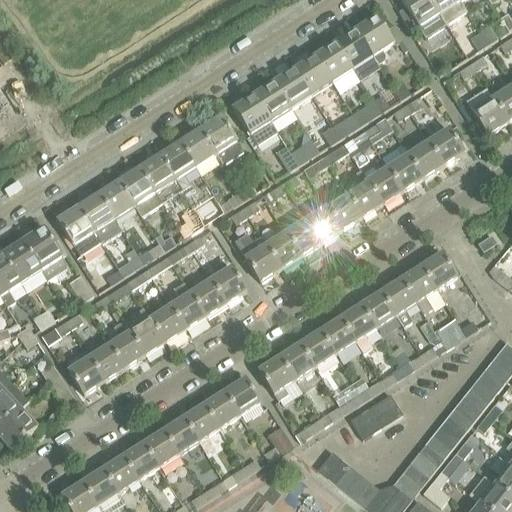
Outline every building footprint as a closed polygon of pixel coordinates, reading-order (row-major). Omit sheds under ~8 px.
[(418,32),(439,18),(440,18),(428,0),(408,0),(401,5),(405,12),(417,30),(418,32)] [(459,5),(460,5),(456,0),(428,0),(440,18),(439,18),(445,29),(466,16),(459,5)] [(405,12),(398,16),(401,22),(409,34),(417,30),(405,12)] [(511,25),(507,18),(499,23),(503,30),(507,36),(511,32),(511,25)] [(376,21),(355,34),(372,61),(373,61),(378,68),(384,64),(385,59),(383,55),(394,48),(376,21)] [(507,36),(503,29),(496,34),(500,41),(507,36)] [(488,30),(479,36),(488,49),(497,43),(488,30)] [(351,75),(353,74),(366,65),(372,61),(355,34),(334,48),(351,75)] [(478,56),(488,49),(479,36),(469,42),(478,56)] [(504,58),(511,52),(511,44),(510,42),(499,50),(504,58)] [(404,57),(407,54),(401,45),(397,47),(404,57)] [(358,83),(353,74),(351,75),(334,48),(314,60),(331,87),(337,96),(358,83)] [(448,57),(456,69),(466,62),(458,50),(448,57)] [(314,60),(293,73),(311,100),(331,87),(314,60)] [(475,65),(470,68),(476,77),(488,69),(482,60),(475,65)] [(465,84),(476,77),(470,68),(465,71),(459,75),(465,84)] [(293,73),(273,86),(290,113),(311,100),(293,73)] [(400,105),(409,99),(401,85),(391,92),(400,105)] [(273,86),(253,99),(270,126),(290,113),(273,86)] [(511,90),(492,103),(508,127),(511,123),(511,90)] [(508,127),(492,103),(486,93),(465,106),(476,123),(487,140),(508,127)] [(277,136),(270,126),(253,99),(232,112),(256,149),(277,136)] [(380,99),(371,105),(379,118),(389,112),(380,99)] [(416,102),(404,110),(409,118),(421,111),(416,102)] [(371,105),(351,118),(359,131),(379,118),(371,105)] [(465,106),(458,111),(469,128),(476,123),(465,106)] [(397,126),(409,118),(404,110),(392,118),(397,126)] [(351,118),(330,131),(339,144),(359,131),(351,118)] [(199,133),(216,159),(223,169),(243,156),(220,120),(199,133)] [(375,129),(364,136),(369,144),(380,137),(375,129)] [(330,149),(339,144),(330,131),(322,136),(330,149)] [(199,133),(179,146),(196,172),(216,159),(199,133)] [(448,134),(428,146),(443,170),(463,158),(448,134)] [(356,152),(369,144),(364,136),(351,144),(356,152)] [(310,144),(290,158),(298,170),(318,157),(310,144)] [(184,179),(196,172),(179,146),(159,159),(182,195),(191,189),(184,179)] [(428,146),(408,159),(423,183),(443,170),(428,146)] [(343,148),(323,161),(328,169),(348,156),(343,148)] [(358,171),(368,164),(362,154),(359,156),(351,161),(358,171)] [(288,177),(298,170),(290,158),(280,164),(288,177)] [(159,159),(138,172),(161,208),(182,195),(159,159)] [(408,159),(387,172),(402,196),(423,183),(408,159)] [(307,182),(328,169),(323,161),(302,175),(307,182)] [(141,221),(161,208),(138,172),(118,185),(135,211),(141,221)] [(387,172),(367,185),(382,209),(402,196),(387,172)] [(360,175),(340,188),(362,222),(382,209),(367,185),(366,185),(360,175)] [(294,180),(282,188),(287,196),(299,188),(294,180)] [(114,224),(135,211),(118,185),(97,198),(114,224)] [(250,188),(240,195),(245,204),(256,197),(250,188)] [(275,203),(287,196),(282,188),(270,195),(275,203)] [(326,211),(341,235),(362,222),(340,188),(319,201),(326,211)] [(227,203),(227,204),(233,212),(245,204),(240,195),(227,203)] [(97,198),(77,211),(94,237),(114,224),(97,198)] [(253,207),(242,214),(247,222),(258,214),(253,207)] [(100,247),(94,237),(77,211),(56,225),(79,260),(100,247)] [(326,211),(305,224),(320,248),(341,235),(326,211)] [(215,223),(210,214),(199,221),(205,230),(215,223)] [(235,229),(247,222),(242,214),(230,222),(235,229)] [(192,238),(205,230),(199,221),(186,229),(192,238)] [(305,224),(285,237),(300,261),(320,248),(305,224)] [(23,246),(41,275),(47,285),(66,273),(67,269),(43,233),(23,246)] [(285,237),(265,250),(280,274),(300,261),(285,237)] [(280,274),(265,250),(260,242),(252,246),(247,238),(234,246),(245,263),(244,264),(259,287),(280,274)] [(154,242),(158,247),(164,256),(175,249),(170,240),(163,245),(159,239),(154,242)] [(482,257),(496,248),(491,240),(477,249),(482,257)] [(198,242),(187,249),(192,257),(203,250),(198,242)] [(20,288),(41,275),(23,246),(2,259),(20,288)] [(151,264),(164,256),(158,247),(145,255),(151,264)] [(180,264),(192,257),(187,249),(176,256),(180,264)] [(441,258),(421,271),(436,295),(456,282),(441,258)] [(8,296),(20,288),(2,259),(0,260),(0,301),(6,311),(15,306),(8,296)] [(167,262),(147,275),(151,282),(172,269),(167,262)] [(129,266),(117,274),(123,282),(135,275),(129,266)] [(506,293),(511,285),(511,284),(494,270),(489,276),(493,281),(492,282),(506,293)] [(231,271),(210,285),(225,308),(246,295),(231,271)] [(421,271),(400,284),(415,308),(436,295),(421,271)] [(111,290),(123,282),(117,274),(106,281),(111,290)] [(147,275),(126,288),(131,295),(151,282),(147,275)] [(82,307),(92,301),(80,280),(69,287),(82,307)] [(404,315),(415,308),(400,284),(380,297),(395,321),(402,332),(410,326),(404,315)] [(210,285),(190,298),(205,321),(225,308),(210,285)] [(112,307),(131,295),(126,288),(107,300),(112,307)] [(180,304),(170,311),(185,334),(205,321),(190,298),(184,288),(173,294),(180,304)] [(380,297),(360,310),(374,334),(395,321),(380,297)] [(99,316),(112,307),(107,300),(94,308),(99,316)] [(465,330),(460,333),(465,340),(489,325),(477,306),(462,316),(469,328),(465,331),(465,330)] [(364,340),(374,334),(360,310),(339,323),(354,346),(361,358),(371,351),(364,340)] [(185,334),(170,311),(150,324),(165,347),(185,334)] [(47,313),(40,318),(48,330),(55,326),(47,313)] [(143,313),(124,326),(146,359),(165,347),(150,324),(143,313)] [(40,335),(48,330),(40,318),(32,323),(40,335)] [(78,319),(65,326),(70,334),(83,327),(78,319)] [(335,359),(354,346),(339,323),(320,336),(335,359)] [(441,345),(439,346),(444,354),(465,340),(460,333),(453,323),(434,335),(441,345)] [(428,325),(419,331),(429,347),(434,349),(439,346),(441,345),(434,335),(428,325)] [(59,341),(70,334),(65,326),(54,333),(59,341)] [(120,342),(109,349),(125,373),(146,359),(124,326),(113,332),(120,342)] [(6,332),(0,334),(0,344),(9,341),(6,332)] [(16,339),(21,346),(21,345),(32,339),(27,332),(16,339)] [(320,336),(300,348),(314,372),(335,359),(320,336)] [(36,346),(32,339),(21,345),(21,346),(25,353),(36,346)] [(99,356),(88,362),(104,386),(125,373),(109,349),(103,339),(92,346),(99,356)] [(434,349),(419,359),(424,367),(444,354),(439,346),(434,349)] [(303,379),(314,372),(300,348),(279,361),(294,385),(301,396),(310,390),(303,379)] [(511,352),(506,348),(491,366),(501,374),(511,360),(511,352)] [(400,351),(390,357),(399,371),(410,365),(400,351)] [(399,371),(399,372),(404,379),(424,367),(419,359),(410,365),(399,371)] [(511,360),(501,374),(509,381),(511,377),(511,360)] [(283,392),(294,385),(279,361),(257,375),(272,399),(273,398),(277,405),(288,399),(283,392)] [(83,399),(104,386),(88,362),(68,376),(83,399)] [(491,366),(483,376),(502,390),(509,381),(501,374),(491,366)] [(42,378),(46,385),(57,378),(52,371),(42,378)] [(399,372),(379,385),(384,392),(404,379),(399,372)] [(0,373),(0,399),(13,388),(0,373)] [(483,376),(476,385),(495,399),(502,390),(483,376)] [(74,405),(57,378),(46,385),(64,412),(74,405)] [(367,392),(361,383),(353,388),(359,397),(367,392)] [(246,384),(225,397),(239,421),(260,407),(246,384)] [(379,385),(359,397),(364,405),(384,392),(379,385)] [(476,385),(469,394),(487,409),(495,399),(476,385)] [(29,405),(13,388),(0,399),(0,432),(21,413),(20,412),(29,405)] [(353,388),(333,401),(339,410),(359,397),(353,388)] [(469,394),(461,403),(480,418),(487,409),(469,394)] [(225,397),(205,410),(220,433),(239,421),(225,397)] [(359,397),(339,410),(344,418),(364,405),(359,397)] [(389,399),(369,412),(376,423),(396,410),(389,399)] [(461,403),(454,412),(473,427),(480,418),(461,403)] [(494,409),(485,421),(492,426),(502,415),(494,409)] [(208,441),(220,433),(205,410),(184,423),(199,446),(206,456),(215,451),(208,441)] [(339,410),(319,423),(324,431),(344,418),(339,410)] [(402,420),(396,410),(376,423),(382,432),(402,420)] [(369,412),(359,418),(372,438),(382,432),(376,423),(369,412)] [(454,412),(447,421),(465,436),(473,427),(454,412)] [(37,431),(21,413),(0,432),(0,442),(12,455),(37,431)] [(359,418),(349,425),(362,445),(372,438),(359,418)] [(447,421),(440,430),(458,445),(465,436),(447,421)] [(483,437),(492,426),(485,421),(476,431),(483,437)] [(179,459),(199,446),(184,423),(164,436),(179,459)] [(299,447),(324,431),(319,423),(294,439),(299,447)] [(440,430),(432,440),(451,454),(458,445),(440,430)] [(274,451),(263,458),(268,466),(292,451),(282,435),(270,443),(274,451)] [(164,436),(144,448),(159,472),(179,459),(164,436)] [(432,440),(425,449),(443,464),(451,454),(432,440)] [(465,446),(455,458),(463,464),(473,452),(465,446)] [(147,479),(159,472),(144,448),(124,461),(138,485),(145,495),(154,489),(147,479)] [(425,449),(418,458),(436,473),(443,464),(425,449)] [(316,476),(326,483),(341,465),(331,457),(316,476)] [(263,458),(243,471),(248,479),(268,466),(263,458)] [(418,458),(410,467),(429,482),(436,473),(418,458)] [(455,458),(440,477),(448,483),(463,464),(455,458)] [(128,491),(138,485),(124,461),(103,474),(118,498),(125,508),(134,502),(128,491)] [(500,479),(492,489),(511,504),(511,472),(508,469),(498,462),(491,471),(500,479)] [(326,483),(335,490),(350,472),(341,465),(326,483)] [(410,467),(403,476),(422,491),(429,482),(410,467)] [(243,471),(223,484),(228,492),(248,479),(243,471)] [(335,490),(344,498),(359,479),(350,472),(335,490)] [(103,474),(83,487),(97,511),(118,498),(103,474)] [(395,486),(393,489),(411,504),(414,501),(422,491),(403,476),(395,486)] [(439,494),(448,483),(440,477),(422,499),(438,511),(440,511),(449,502),(439,494)] [(344,498),(353,505),(368,486),(359,479),(344,498)] [(477,508),(481,511),(511,511),(511,504),(492,489),(483,481),(467,500),(477,508)] [(223,484),(203,497),(208,505),(228,492),(223,484)] [(353,505),(361,511),(363,511),(377,494),(368,486),(353,505)] [(69,511),(95,511),(97,511),(83,487),(62,500),(69,511)] [(393,489),(377,494),(363,511),(404,511),(411,504),(393,489)] [(196,511),(208,505),(203,497),(183,510),(184,511),(196,511)]
